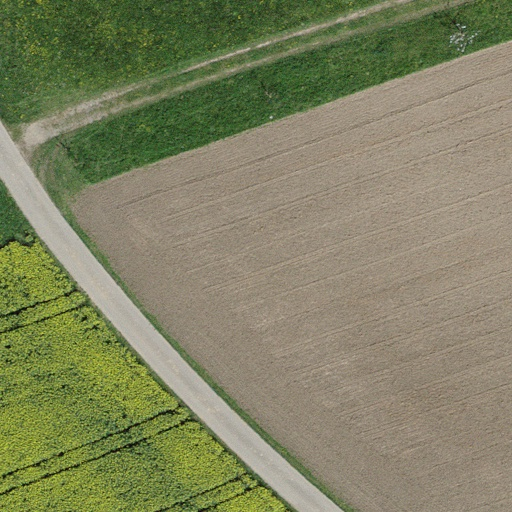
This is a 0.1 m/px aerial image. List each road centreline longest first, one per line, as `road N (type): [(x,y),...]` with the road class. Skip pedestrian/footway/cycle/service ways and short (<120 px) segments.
road 1 (unclassified): [(315,511),(185,394),(0,158)]
road 2 (track): [(0,154),(449,0)]
